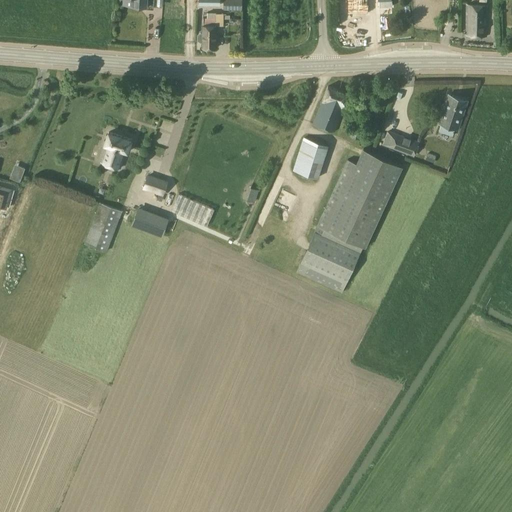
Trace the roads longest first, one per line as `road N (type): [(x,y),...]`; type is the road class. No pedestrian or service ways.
road 1 (tertiary): [(0,53),(169,67),(323,68)]
road 2 (tertiary): [(323,68),(511,66)]
